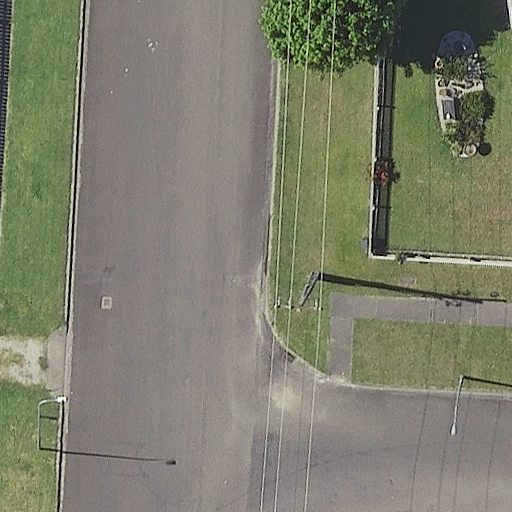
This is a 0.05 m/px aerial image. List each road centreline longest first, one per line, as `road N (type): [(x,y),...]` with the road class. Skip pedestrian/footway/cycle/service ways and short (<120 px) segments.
road 1 (residential): [(194,0),(172,454)]
road 2 (residential): [(172,454),(511,471)]
